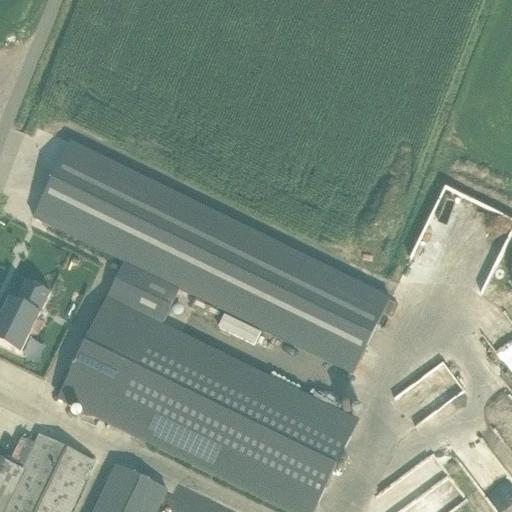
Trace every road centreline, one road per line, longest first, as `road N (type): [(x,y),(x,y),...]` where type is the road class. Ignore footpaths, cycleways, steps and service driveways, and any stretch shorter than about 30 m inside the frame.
road 1 (unknown): [(0,396),(249,511)]
road 2 (unclassified): [(57,0),(0,146)]
